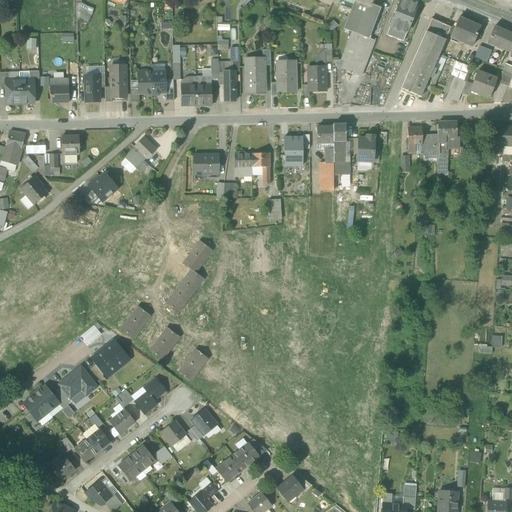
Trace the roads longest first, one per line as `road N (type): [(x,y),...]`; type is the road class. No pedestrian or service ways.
road 1 (residential): [(511,114),(195,122)]
road 2 (residential): [(195,122),(163,184),(159,205),(172,242),(148,298)]
road 3 (residential): [(147,122),(34,220),(0,239)]
road 4 (residential): [(61,495),(185,398)]
road 5 (residential): [(147,122),(0,126)]
